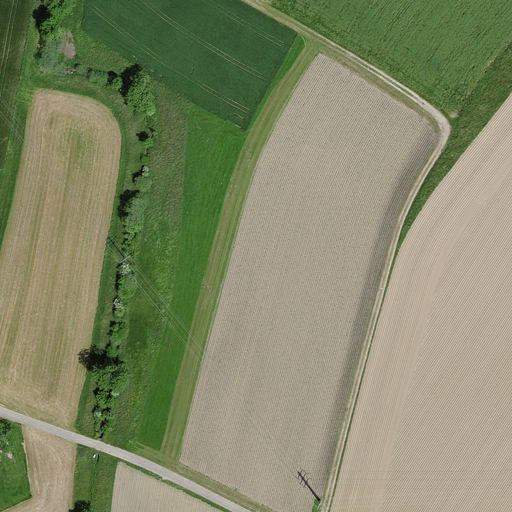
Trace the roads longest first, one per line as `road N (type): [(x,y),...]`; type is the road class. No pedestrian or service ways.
road 1 (track): [(278,13),(428,105),(444,126),(397,231),(324,511)]
road 2 (unclassified): [(242,511),(154,467),(0,409)]
